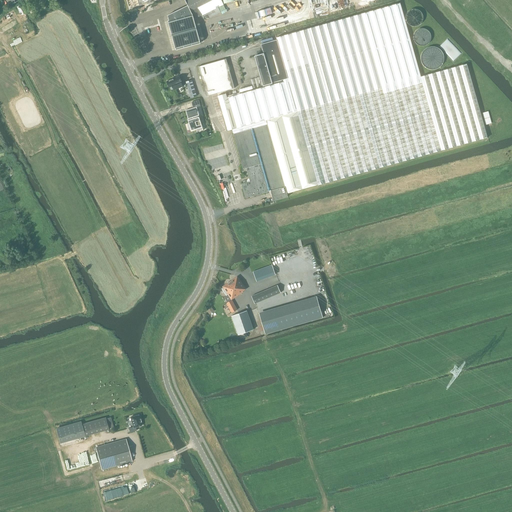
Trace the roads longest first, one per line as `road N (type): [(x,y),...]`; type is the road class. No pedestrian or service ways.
road 1 (tertiary): [(232,511),(163,367),(167,336),(203,278),(209,251),(202,206),(109,33),(102,0)]
road 2 (track): [(263,337),(325,502),(322,511)]
